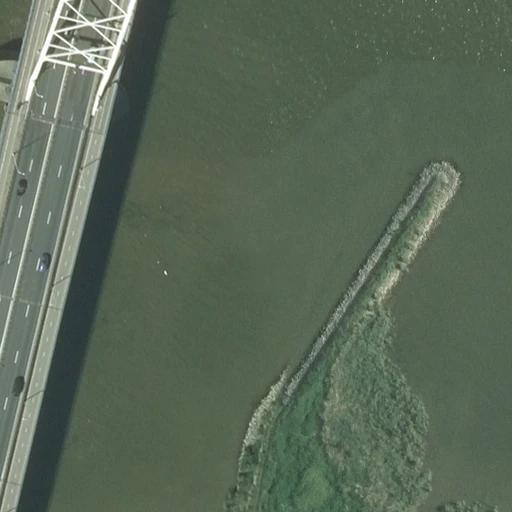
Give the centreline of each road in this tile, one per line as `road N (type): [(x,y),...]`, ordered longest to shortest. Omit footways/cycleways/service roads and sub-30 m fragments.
road 1 (motorway): [(0,383),(88,0)]
road 2 (motorway): [(59,0),(0,259)]
